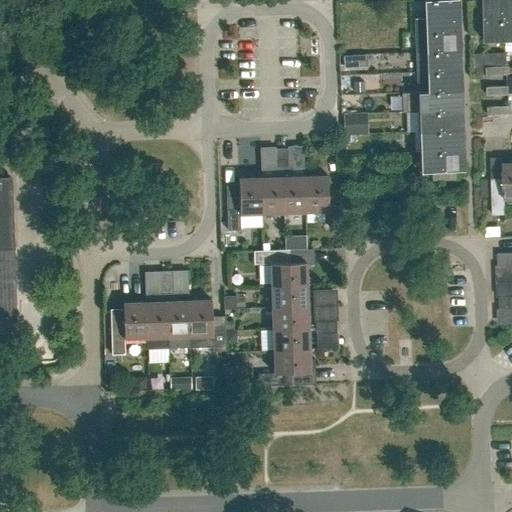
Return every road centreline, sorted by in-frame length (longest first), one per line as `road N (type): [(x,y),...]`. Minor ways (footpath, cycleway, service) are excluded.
road 1 (residential): [(482,368),(392,371),(368,358),(355,334),(352,283),(366,258),(388,247),(439,244),(463,255)]
road 2 (residential): [(208,129),(205,46),(227,12),(298,8),(324,26),(330,91),(322,111)]
road 3 (residential): [(486,498),(210,506)]
road 4 (residential): [(90,253),(175,251),(199,237),(209,210),(208,129)]
road 5 (residential): [(95,136),(0,18)]
road 6 (residential): [(95,396),(90,253)]
